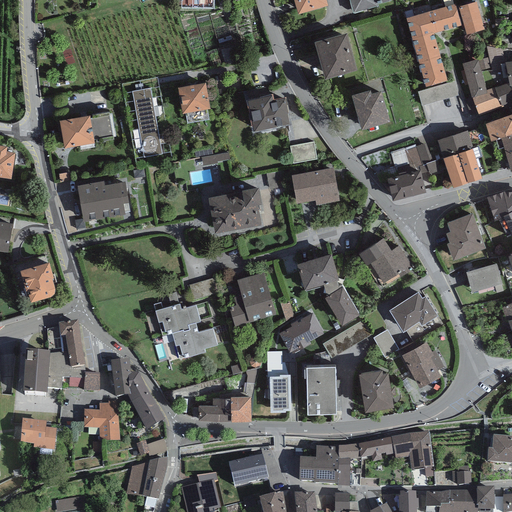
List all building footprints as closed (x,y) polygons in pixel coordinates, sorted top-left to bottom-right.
[(326,0),(294,0),(298,12),(328,4),(326,0)] [(389,0),(349,0),(353,12),(390,3),(389,0)] [(477,0),(458,5),(466,32),(484,27),(477,0)] [(455,3),(406,17),(425,85),(447,80),(434,32),(461,25),(455,3)] [(346,30),(314,39),(325,77),(357,68),(346,30)] [(478,59),(462,62),(471,96),(472,97),(478,113),(479,115),(502,107),(493,87),(486,89),(478,59)] [(156,77),(122,83),(137,167),(173,162),(156,77)] [(454,81),(418,91),(422,105),(458,95),(454,81)] [(205,82),(178,87),(183,113),(210,107),(205,82)] [(511,93),(507,83),(495,87),(502,104),(511,101),(511,93)] [(370,88),(352,93),(362,127),(390,119),(381,89),(372,92),(370,88)] [(273,93),(247,98),(253,129),(290,122),(285,96),(274,98),(273,93)] [(478,113),(472,97),(465,100),(471,116),(478,113)] [(109,110),(59,119),(64,146),(113,138),(109,110)] [(511,112),(485,121),(491,139),(501,136),(511,132),(511,112)] [(467,129),(437,139),(443,157),(458,152),(472,147),(467,129)] [(511,132),(501,136),(511,171),(511,170),(511,132)] [(314,142),(290,145),(293,163),(317,159),(314,142)] [(0,175),(11,177),(15,152),(6,150),(7,145),(0,143),(0,175)] [(458,152),(468,181),(482,177),(472,147),(458,152)] [(468,181),(458,152),(443,157),(453,186),(468,181)] [(229,153),(202,157),(203,166),(231,162),(229,153)] [(333,166),(291,174),(297,202),(315,199),(316,203),(339,199),(333,166)] [(420,169),(387,178),(393,199),(425,191),(420,169)] [(104,180),(77,184),(83,220),(124,213),(122,202),(129,201),(125,180),(105,184),(104,180)] [(243,190),(208,196),(214,232),(261,224),(257,202),(261,201),(258,184),(242,187),(243,190)] [(13,190),(0,187),(0,205),(10,207),(13,190)] [(511,190),(503,190),(487,196),(494,220),(503,215),(511,233),(511,190)] [(472,212),(447,221),(450,230),(446,232),(449,241),(447,242),(453,259),(485,247),(472,212)] [(13,223),(0,221),(0,248),(8,250),(13,223)] [(383,237),(359,253),(380,288),(410,270),(409,267),(412,265),(399,245),(391,250),(383,237)] [(331,252),(296,262),(305,288),(324,283),(327,295),(339,286),(337,279),(339,278),(331,252)] [(49,260),(20,269),(26,289),(27,288),(31,300),(51,295),(54,291),(55,288),(52,277),(53,276),(49,260)] [(497,265),(467,274),(474,296),(504,286),(497,265)] [(263,271),(237,279),(242,295),(233,297),(236,305),(229,306),(235,325),(275,313),(263,271)] [(190,288),(196,303),(215,295),(209,281),(190,288)] [(359,312),(343,285),(327,295),(325,295),(342,323),(359,312)] [(418,291),(389,309),(403,331),(419,321),(421,325),(438,315),(425,295),(422,297),(418,291)] [(180,302),(155,310),(162,335),(171,332),(179,359),(205,351),(204,347),(217,343),(210,318),(212,317),(208,302),(196,305),(195,304),(181,308),(180,302)] [(511,302),(502,306),(506,320),(508,319),(511,318),(511,302)] [(323,333),(313,312),(290,323),(292,326),(279,332),(290,353),(311,343),(310,340),(323,333)] [(362,320),(322,343),(331,358),(371,335),(362,320)] [(65,337),(68,353),(50,355),(48,390),(61,390),(62,378),(84,379),(84,374),(85,367),(78,322),(58,325),(60,338),(65,337)] [(387,329),(373,337),(385,357),(398,349),(387,329)] [(432,351),(427,341),(402,354),(419,387),(441,376),(437,369),(444,366),(435,349),(432,351)] [(50,355),(25,353),(22,396),(48,398),(48,390),(50,355)] [(129,361),(111,362),(115,398),(128,397),(131,404),(149,393),(139,374),(131,374),(129,361)] [(335,365),(306,365),(307,412),(336,412),(335,365)] [(382,368),(359,372),(365,410),(394,406),(388,371),(383,372),(382,368)] [(279,375),(269,375),(270,412),(285,412),(285,410),(291,410),(290,373),(279,374),(279,375)] [(100,375),(84,374),(84,379),(84,392),(99,393),(100,375)] [(149,393),(131,404),(147,431),(165,420),(149,393)] [(231,396),(231,398),(231,420),(251,421),(251,396),(231,396)] [(212,405),(198,405),(198,420),(231,420),(231,398),(213,398),(212,405)] [(99,411),(84,411),(84,429),(99,429),(99,441),(119,441),(118,404),(99,404),(99,411)] [(47,423),(22,421),(20,444),(34,446),(33,450),(54,452),(57,430),(46,429),(47,423)] [(429,433),(391,439),(394,455),(396,461),(409,458),(411,471),(424,470),(425,477),(433,477),(429,433)] [(511,439),(493,438),(492,451),(488,451),(487,464),(511,465),(511,439)] [(394,455),(391,439),(358,446),(361,460),(371,458),(372,463),(382,461),(381,455),(385,455),(386,456),(394,455)] [(166,443),(149,447),(150,455),(168,452),(166,443)] [(147,445),(138,447),(141,459),(150,457),(147,445)] [(339,448),(339,449),(338,460),(350,461),(361,460),(358,446),(339,448)] [(338,460),(339,449),(316,448),(316,460),(315,483),(315,485),(337,486),(337,487),(350,488),(350,461),(338,460)] [(263,456),(229,464),(235,488),(269,480),(263,456)] [(167,459),(132,468),(125,495),(158,501),(166,468),(167,459)] [(315,483),(316,460),(299,459),(298,483),(315,483)] [(199,485),(181,489),(186,511),(213,511),(220,510),(214,482),(218,481),(216,473),(197,477),(199,485)] [(471,473),(456,473),(457,486),(471,486),(471,473)] [(478,508),(477,511),(480,511),(494,511),(494,489),(477,489),(477,491),(476,491),(477,508),(478,508)] [(425,508),(426,508),(425,511),(477,511),(472,492),(426,493),(425,508)] [(316,511),(314,493),(294,495),(295,511),(316,511)] [(416,493),(400,494),(400,498),(398,498),(398,511),(416,511),(416,510),(418,510),(418,501),(416,501),(416,493)] [(262,511),(285,511),(286,511),(289,511),(289,497),(283,497),(283,494),(259,501),(262,511)] [(349,511),(350,496),(335,495),(334,511),(349,511)] [(511,511),(511,495),(503,496),(503,511),(511,511)] [(253,496),(243,499),(246,510),(256,507),(253,496)] [(84,511),(82,497),(55,501),(56,511),(84,511)]
